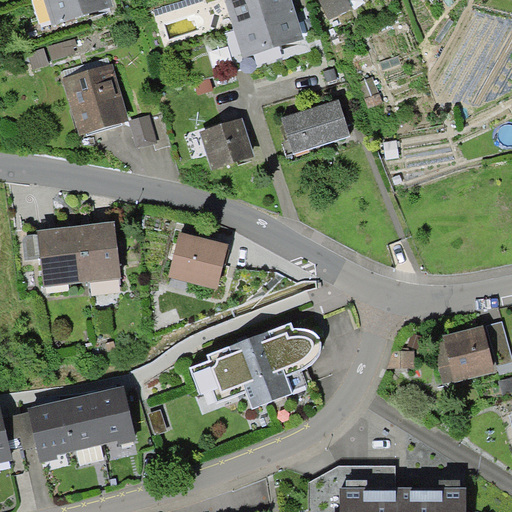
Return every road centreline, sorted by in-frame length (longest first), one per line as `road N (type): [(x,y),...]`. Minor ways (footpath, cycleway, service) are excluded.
road 1 (residential): [(0,164),(201,199),(388,292)]
road 2 (residential): [(76,511),(230,468),(313,425),(352,390),(388,292)]
road 3 (residential): [(388,292),(428,298),(511,286)]
